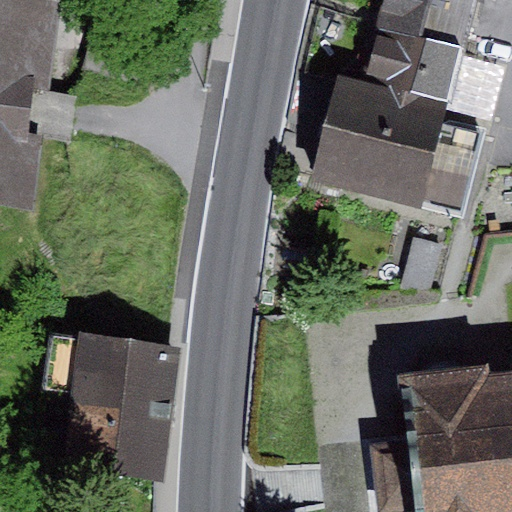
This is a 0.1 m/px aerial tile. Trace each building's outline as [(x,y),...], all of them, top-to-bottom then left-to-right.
[(57,0),(0,0),(0,196),(30,201),(57,0)] [(476,0),(382,0),(378,20),(466,38),(476,0)] [(378,20),(363,75),(449,97),(466,38),(378,20)] [(97,21),(80,66),(130,84),(147,39),(97,21)] [(444,117),(449,97),(363,75),(343,70),(317,169),(462,206),(482,127),(444,117)] [(416,237),(403,285),(434,293),(447,245),(416,237)] [(183,340),(80,325),(79,334),(54,330),(46,381),(74,385),(64,456),(163,470),(183,340)] [(511,511),(511,367),(485,370),(484,357),(404,365),(413,467),(417,511),(511,511)]
